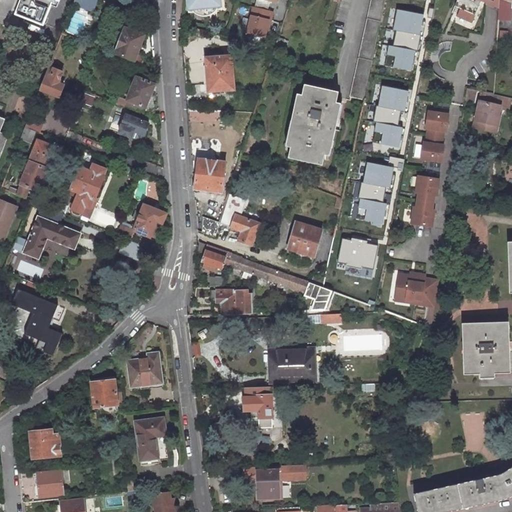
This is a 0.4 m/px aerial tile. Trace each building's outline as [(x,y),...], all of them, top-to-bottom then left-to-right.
[(19,0),(15,11),(43,21),(50,0),(19,0)] [(71,0),(71,2),(91,9),(94,0),(71,0)] [(185,0),(186,11),(191,11),(193,13),(196,15),(200,17),(205,17),(209,15),(211,13),(213,11),(214,9),(218,9),(218,0),(185,0)] [(254,0),(252,9),(265,12),(268,4),(274,5),(274,0),(254,0)] [(384,0),(370,0),(348,95),(363,98),(384,0)] [(454,0),(453,3),(458,6),(455,12),(468,18),(471,0),(454,0)] [(471,0),(468,18),(470,19),(478,0),(486,0),(499,5),(498,0),(471,0)] [(421,10),(392,6),(389,29),(418,33),(421,10)] [(270,14),(265,12),(252,9),(251,8),(244,35),(261,40),(266,22),(268,22),(270,14)] [(142,33),(124,26),(120,36),(115,35),(112,41),(117,43),(114,52),(113,52),(139,62),(141,59),(134,56),(142,33)] [(275,40),(272,51),(272,53),(277,54),(281,42),(275,40)] [(416,47),(384,41),(379,65),(412,70),(416,47)] [(230,56),(203,57),(205,92),(232,91),(230,56)] [(56,79),(60,69),(47,64),(37,87),(57,94),(62,82),(56,79)] [(152,83),(134,75),(122,104),(121,106),(140,113),(152,83)] [(408,85),(375,79),(371,102),(404,108),(408,85)] [(336,90),(302,84),(299,95),(296,95),(285,146),(288,147),(286,157),(320,164),(322,154),(326,155),(337,102),(333,102),(336,90)] [(78,99),(85,102),(88,96),(91,97),(93,93),(82,88),(78,99)] [(497,115),(499,106),(508,108),(510,97),(492,94),(480,91),(475,119),(497,124),(499,115),(497,115)] [(38,129),(44,114),(29,109),(23,124),(38,129)] [(447,114),(427,110),(425,127),(427,127),(426,135),(441,137),(442,129),(445,130),(447,114)] [(147,121),(125,112),(118,130),(130,136),(133,129),(143,134),(147,121)] [(402,124),(369,118),(365,141),(398,147),(402,124)] [(497,124),(475,119),(473,125),(496,130),(497,124)] [(18,136),(29,140),(33,128),(23,124),(18,136)] [(441,137),(426,135),(425,142),(422,141),(420,158),(440,161),(442,144),(440,144),(441,137)] [(51,143),(36,137),(16,187),(10,185),(8,189),(24,196),(28,185),(37,188),(46,165),(43,164),(51,143)] [(81,146),(72,142),(66,156),(76,160),(81,146)] [(224,161),(197,157),(193,186),(220,191),(224,161)] [(392,163),(360,157),(355,181),(388,186),(392,163)] [(91,164),(89,169),(79,165),(76,167),(69,187),(70,187),(68,191),(76,194),(71,205),(71,207),(70,209),(70,210),(71,211),(76,213),(79,212),(83,203),(88,206),(92,196),(93,197),(102,174),(101,174),(103,169),(101,166),(93,163),(91,164)] [(137,168),(135,173),(145,177),(147,172),(137,168)] [(437,178),(417,175),(414,191),(417,192),(416,199),(431,201),(432,194),(435,194),(437,178)] [(386,199),(353,193),(349,216),(381,222),(386,199)] [(226,196),(218,195),(214,215),(219,217),(226,196)] [(88,215),(94,197),(93,197),(92,196),(88,206),(83,203),(79,212),(88,215)] [(15,205),(0,198),(0,237),(1,238),(15,205)] [(431,201),(416,199),(414,206),(412,206),(409,222),(430,225),(432,209),(430,209),(431,201)] [(163,211),(142,203),(132,228),(154,236),(163,211)] [(80,230),(38,213),(27,238),(22,249),(38,255),(46,235),(73,246),(80,230)] [(250,244),(257,223),(234,214),(230,227),(238,230),(240,231),(237,240),(250,244)] [(216,227),(201,218),(201,233),(213,237),(215,231),(216,227)] [(320,229),(295,221),(287,248),(313,256),(320,229)] [(130,228),(117,222),(114,233),(126,238),(130,228)] [(27,238),(15,233),(11,244),(22,249),(27,238)] [(380,243),(341,235),(336,260),(376,267),(380,243)] [(214,265),(220,268),(222,264),(226,252),(207,245),(201,261),(203,261),(214,265)] [(226,252),(222,264),(227,265),(227,264),(231,253),(226,252)] [(231,253),(227,264),(259,276),(263,265),(258,263),(231,253)] [(214,265),(203,261),(201,266),(212,271),(214,265)] [(259,276),(275,281),(274,286),(280,288),(281,283),(281,282),(284,272),(263,265),(259,276)] [(353,266),(351,275),(374,280),(376,270),(353,266)] [(433,299),(437,277),(423,275),(423,272),(415,271),(415,274),(397,271),(393,294),(411,297),(412,295),(433,299)] [(281,282),(305,291),(310,281),(284,272),(281,282)] [(323,278),(313,274),(310,281),(322,287),(323,278)] [(207,283),(220,284),(223,276),(209,275),(207,283)] [(304,295),(314,297),(310,309),(323,308),(330,290),(322,287),(310,281),(305,291),(304,295)] [(57,304),(17,288),(11,303),(32,312),(23,332),(44,341),(49,328),(47,327),(57,304)] [(252,311),(251,291),(237,291),(238,312),(252,311)] [(233,292),(215,292),(216,301),(221,301),(221,313),(234,312),(233,292)] [(333,313),(333,322),(342,322),(341,312),(333,313)] [(319,314),(319,323),(333,322),(333,313),(319,314)] [(506,320),(459,321),(460,373),(476,372),(476,377),(491,376),(491,372),(507,371),(506,320)] [(310,347),(270,349),(271,379),(311,377),(310,347)] [(147,358),(126,360),(129,385),(160,382),(157,352),(146,353),(147,358)] [(114,378),(91,380),(93,406),(116,404),(114,378)] [(249,416),(270,415),(268,384),(242,385),(242,394),(241,394),(242,408),(249,407),(249,416)] [(163,416),(135,420),(140,458),(158,456),(155,435),(165,433),(163,416)] [(48,428),(27,430),(30,457),(57,455),(55,433),(48,434),(48,428)] [(303,463),(242,466),(243,480),(255,479),(258,479),(258,494),(277,493),(277,478),(279,478),(304,477),(303,463)] [(489,475),(411,492),(416,511),(435,511),(497,499),(502,498),(503,498),(507,496),(511,493),(511,463),(501,470),(499,471),(498,472),(495,473),(494,473),(492,474),(489,475)] [(35,472),(38,496),(62,493),(59,470),(35,472)] [(258,479),(255,479),(256,497),(280,496),(279,478),(277,478),(277,493),(258,494),(258,479)] [(173,511),(170,490),(167,491),(152,492),(154,511),(173,511)] [(60,501),(60,504),(57,505),(57,511),(84,511),(83,498),(60,501)] [(389,511),(390,511),(388,511),(388,508),(383,508),(383,501),(359,502),(359,511),(389,511)] [(317,504),(317,511),(355,511),(355,508),(344,508),(344,503),(317,504)]
